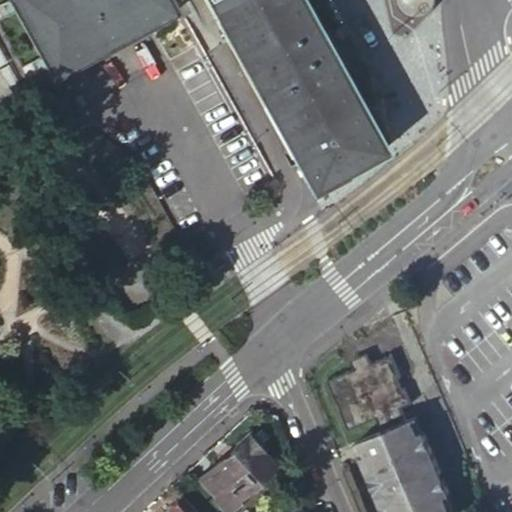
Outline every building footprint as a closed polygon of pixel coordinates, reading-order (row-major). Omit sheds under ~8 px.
[(9,0),(12,6),(44,61),(55,80),(124,40),(179,9),(174,0),(9,0)] [(205,0),(308,190),(387,147),(383,140),(305,0),(205,0)] [(408,16),(413,17),(417,18),(421,17),(425,16),(428,14),(431,12),(434,9),(436,5),(437,2),(437,0),(396,0),(397,2),(398,6),(401,10),(404,13),(408,16)] [(371,360),(325,378),(337,407),(342,405),(344,410),(339,412),(347,431),(372,422),(377,434),(352,444),(380,511),(454,511),(416,418),(403,423),(398,411),(411,406),(405,392),(401,393),(396,382),(400,380),(390,357),(373,364),(371,360)] [(246,491),(276,465),(263,449),(265,446),(254,434),(248,435),(202,478),(220,498),(216,502),(226,511),(231,511),(250,495),(246,491)] [(199,511),(184,495),(165,511),(199,511)]
